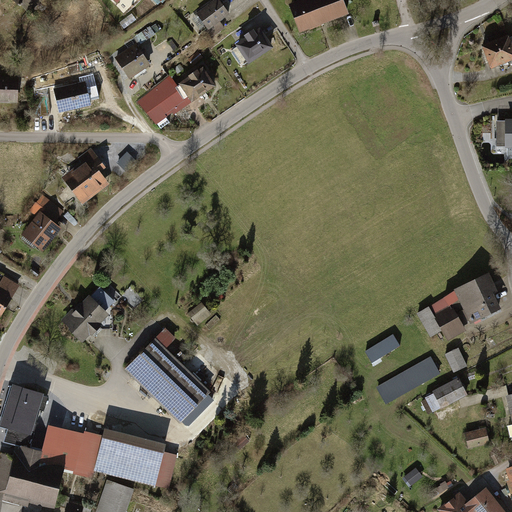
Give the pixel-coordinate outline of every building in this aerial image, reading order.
[(12,0),(23,14),(40,0),(12,0)] [(221,0),(210,0),(193,11),(210,38),(224,30),(218,21),(230,13),(221,0)] [(301,0),(292,3),(302,31),(347,15),(341,0),(301,0)] [(259,31),(238,45),(250,63),(271,48),(259,31)] [(137,37),(141,44),(151,38),(146,32),(137,37)] [(511,48),(508,37),(479,47),(487,71),(511,61),(511,48)] [(133,43),(112,56),(127,79),(147,66),(133,43)] [(181,109),(190,103),(214,86),(201,68),(177,84),(172,77),(140,100),(160,129),(171,122),(165,114),(178,105),(181,109)] [(16,76),(0,75),(0,103),(15,104),(16,76)] [(83,81),(52,87),(57,113),(88,107),(83,81)] [(511,121),(498,121),(498,147),(511,146),(511,121)] [(81,164),(62,178),(82,204),(107,186),(98,175),(107,169),(92,149),(77,159),(81,164)] [(128,151),(120,163),(127,168),(136,157),(128,151)] [(64,213),(49,200),(20,232),(42,252),(61,231),(54,225),(64,213)] [(500,306),(485,277),(454,293),(459,302),(470,322),(500,306)] [(0,284),(0,320),(19,286),(4,278),(0,284)] [(114,303),(99,288),(89,298),(105,313),(114,303)] [(454,293),(415,314),(429,339),(442,333),(447,343),(466,333),(451,306),(459,302),(454,293)] [(86,295),(60,321),(82,342),(108,316),(105,313),(89,298),(86,295)] [(203,302),(190,313),(200,325),(213,314),(203,302)] [(165,331),(126,368),(180,423),(210,394),(167,349),(175,341),(165,331)] [(395,334),(367,351),(374,362),(402,345),(395,334)] [(460,350),(446,356),(453,374),(467,368),(460,350)] [(441,375),(431,358),(379,387),(388,404),(441,375)] [(458,378),(434,392),(444,410),(468,396),(458,378)] [(11,456),(0,453),(0,493),(52,506),(62,468),(90,475),(91,468),(168,486),(175,457),(159,453),(162,443),(100,428),(98,437),(44,423),(37,450),(32,449),(34,438),(16,434),(11,456)] [(487,429),(465,433),(468,449),(490,445),(487,429)] [(245,435),(235,442),(241,450),(250,443),(245,435)] [(412,486),(424,476),(418,467),(405,478),(412,486)] [(128,511),(135,490),(107,482),(97,511),(128,511)] [(465,502),(473,511),(505,511),(484,486),(465,502)] [(473,511),(465,502),(459,494),(440,510),(441,511),(473,511)] [(67,511),(84,511),(85,504),(69,501),(67,511)]
